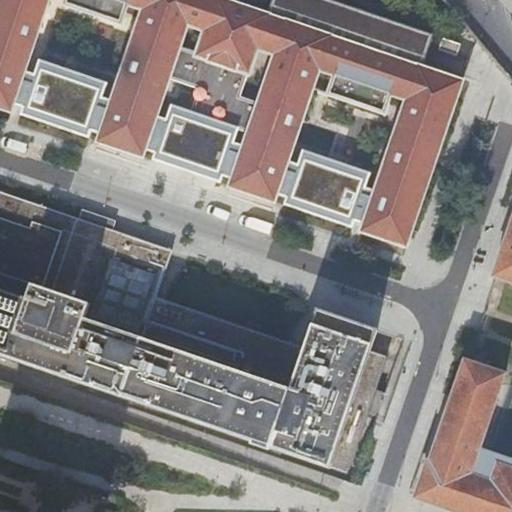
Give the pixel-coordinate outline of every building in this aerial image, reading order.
[(224,176),(234,180),(232,186),(275,201),(277,194),(286,197),(284,204),(352,227),(354,220),(364,224),(361,230),(405,245),(460,80),(419,66),(431,33),(333,0),(269,0),(265,13),(259,11),(262,0),(0,0),(0,106),(11,110),(13,103),(23,107),(20,113),(89,137),(91,130),(101,133),(99,140),(143,155),(146,149),(155,152),(153,158),(222,183),(224,176)] [(458,43),(440,37),(436,48),(454,54),(458,43)] [(330,468),(347,473),(387,357),(370,351),(377,330),(318,310),(305,348),(156,299),(172,251),(0,192),(0,356),(330,469),(330,468)] [(511,218),(493,275),(511,281),(511,218)] [(511,511),(511,469),(498,464),(498,466),(476,459),(505,375),(465,361),(431,462),(429,461),(418,492),(422,500),(458,511),(511,511)]
